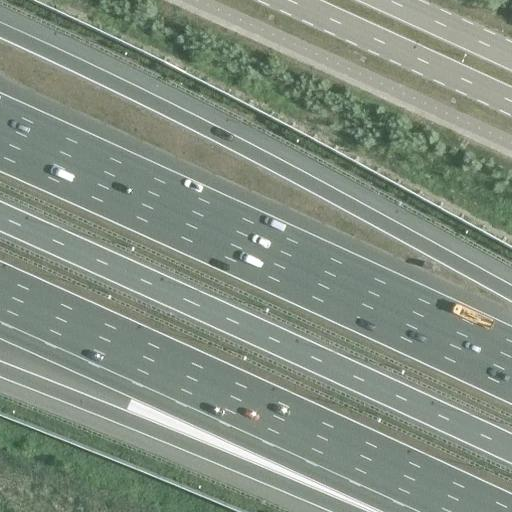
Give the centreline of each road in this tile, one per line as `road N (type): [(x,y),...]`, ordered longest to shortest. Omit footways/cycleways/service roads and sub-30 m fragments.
road 1 (motorway): [(511,295),(0,31)]
road 2 (motorway): [(511,368),(0,131)]
road 3 (motorway): [(0,221),(511,452)]
road 4 (motorway): [(0,302),(469,511)]
road 5 (motorway): [(0,371),(129,421),(448,511)]
road 6 (secondary): [(280,0),(511,105)]
road 7 (secondary): [(511,59),(384,0)]
